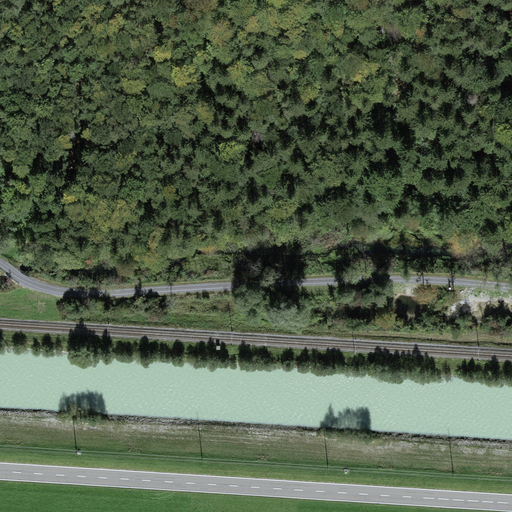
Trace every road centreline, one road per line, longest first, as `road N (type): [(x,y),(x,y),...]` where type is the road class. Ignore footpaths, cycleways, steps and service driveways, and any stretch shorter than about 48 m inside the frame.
road 1 (track): [(511,287),(350,279),(76,294),(30,283),(0,262)]
road 2 (primary): [(0,471),(511,503)]
